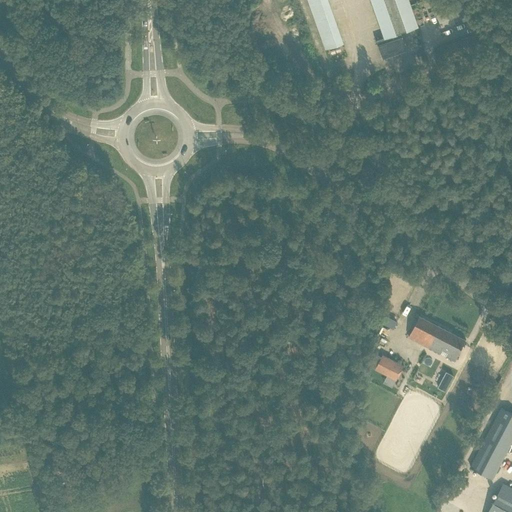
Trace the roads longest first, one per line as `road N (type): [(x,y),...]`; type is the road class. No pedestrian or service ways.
road 1 (primary): [(176,511),(162,262)]
road 2 (tertiary): [(511,319),(318,174)]
